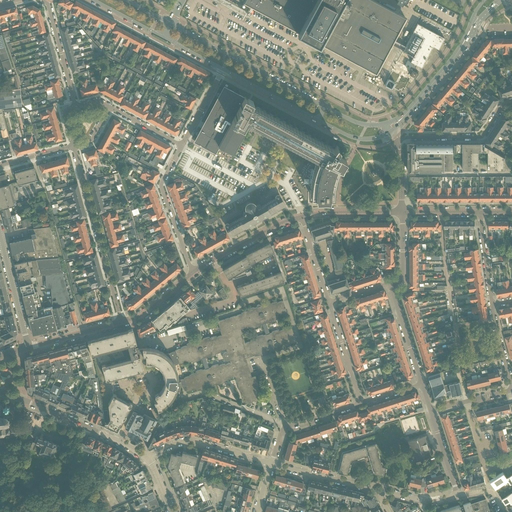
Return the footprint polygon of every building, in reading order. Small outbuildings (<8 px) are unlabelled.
[(58,3),(57,6),(58,8),(59,9),(61,6),(62,7),(62,6),(63,6),(61,11),(66,0),(59,0),(58,3)] [(68,0),(66,0),(61,11),(63,13),(65,9),(64,9),(65,7),(70,9),(71,7),(73,3),(70,1),(68,0)] [(245,0),(244,2),(244,3),(251,6),(256,9),(300,32),(299,34),(304,37),(314,42),(319,45),(320,43),(343,0),(245,0)] [(373,0),(361,0),(334,51),(370,71),(401,15),(373,0)] [(74,9),(72,14),(75,15),(81,4),(76,1),(73,5),(72,7),(74,9)] [(75,15),(77,17),(80,12),(82,13),(86,6),(81,4),(75,15)] [(33,6),(27,7),(28,12),(29,14),(32,13),(33,14),(36,7),(33,6)] [(84,14),(82,19),(85,21),(91,9),(86,6),(82,13),(84,14)] [(32,13),(29,14),(30,18),(34,17),(41,15),(40,11),(40,9),(38,8),(36,7),(33,14),(32,13)] [(11,8),(5,10),(7,17),(10,16),(11,21),(14,20),(11,8)] [(85,21),(87,22),(90,17),(92,18),(96,12),(91,9),(85,21)] [(94,19),(92,25),(95,26),(101,14),(96,12),(92,18),(94,19)] [(95,26),(97,27),(100,22),(102,24),(106,17),(101,14),(95,26)] [(35,20),(29,21),(30,24),(43,21),(41,15),(34,17),(35,20)] [(104,25),(102,30),(105,32),(111,20),(106,17),(102,24),(104,25)] [(111,20),(105,32),(107,33),(110,28),(112,29),(113,27),(116,22),(111,20)] [(417,26),(410,40),(433,52),(441,39),(438,37),(439,35),(421,25),(420,28),(417,26)] [(38,31),(32,32),(33,35),(38,34),(41,33),(46,32),(44,26),(37,28),(38,31)] [(114,34),(112,39),(114,40),(115,40),(121,28),(115,26),(113,30),(112,32),(114,34)] [(115,40),(114,40),(117,42),(120,37),(122,38),(126,31),(121,28),(115,40)] [(62,35),(64,40),(71,38),(70,35),(76,34),(75,31),(62,35)] [(122,38),(119,43),(122,44),(124,46),(125,45),(131,34),(126,31),(122,38)] [(37,38),(38,41),(50,38),(49,32),(42,34),(42,37),(37,38)] [(125,45),(124,46),(127,47),(130,42),(132,43),(136,36),(131,34),(125,45)] [(1,35),(0,35),(0,58),(4,71),(12,68),(1,35)] [(134,44),(132,49),(135,51),(141,39),(136,36),(132,43),(134,44)] [(135,51),(137,52),(140,47),(142,48),(143,46),(146,42),(141,39),(135,51)] [(441,39),(433,52),(439,56),(447,42),(441,39)] [(484,42),(481,46),(488,51),(491,47),(491,45),(491,40),(487,40),(484,42)] [(78,42),(65,46),(67,51),(74,49),(78,48),(78,45),(79,45),(78,42)] [(145,50),(143,55),(146,57),(152,45),(147,42),(144,47),(143,49),(145,50)] [(40,49),(41,52),(53,49),(52,43),(45,45),(45,48),(40,49)] [(146,57),(148,58),(151,53),(154,55),(154,54),(157,48),(152,45),(146,57)] [(477,51),(483,56),(488,60),(490,58),(487,55),(487,56),(485,54),(488,51),(481,46),(477,51)] [(155,56),(153,61),(156,62),(162,51),(157,48),(154,54),(154,55),(155,56)] [(156,62),(158,64),(161,59),(164,60),(167,53),(162,51),(156,62)] [(474,55),(472,57),(483,66),(485,63),(482,61),(481,62),(480,60),(483,56),(477,51),(474,54),(474,55)] [(81,53),(68,57),(69,62),(77,60),(76,58),(82,56),(81,53)] [(165,61),(163,66),(166,68),(172,56),(167,53),(164,60),(165,61)] [(428,53),(424,58),(432,64),(436,60),(428,53)] [(43,60),(44,63),(56,60),(55,54),(48,56),(48,59),(43,60)] [(166,68),(168,69),(171,64),(173,65),(175,63),(177,58),(172,56),(166,68)] [(178,64),(175,69),(179,71),(185,59),(179,56),(177,61),(176,63),(178,64)] [(470,59),(467,62),(474,67),(477,64),(478,65),(477,67),(480,69),(482,67),(483,67),(480,64),(478,63),(476,61),(472,57),(470,59)] [(424,58),(420,62),(428,69),(432,64),(424,58)] [(185,59),(179,71),(181,72),(184,67),(186,69),(190,62),(185,59)] [(188,70),(186,75),(189,76),(195,65),(190,62),(186,69),(188,70)] [(420,62),(416,66),(424,73),(428,69),(420,62)] [(467,62),(464,66),(464,67),(475,77),(477,75),(472,70),(474,67),(467,62)] [(84,64),(71,68),(72,73),(80,71),(79,68),(85,67),(84,64)] [(46,71),(47,74),(59,71),(58,65),(51,67),(51,70),(46,71)] [(195,65),(189,76),(191,78),(194,72),(196,74),(200,67),(195,65)] [(327,65),(315,87),(360,110),(371,89),(327,65)] [(416,66),(412,71),(421,78),(424,73),(416,66)] [(198,75),(196,80),(197,81),(199,82),(205,70),(200,67),(196,74),(198,75)] [(464,67),(460,71),(466,77),(467,75),(473,80),(475,77),(464,67)] [(395,68),(383,90),(401,99),(407,89),(412,78),(408,76),(395,68)] [(205,70),(199,82),(201,83),(204,78),(206,79),(210,73),(205,70)] [(409,75),(408,76),(412,78),(417,82),(421,78),(412,71),(409,75)] [(457,75),(456,76),(468,86),(470,83),(464,79),(466,77),(460,71),(457,75)] [(11,76),(11,78),(13,78),(16,90),(20,89),(16,75),(11,76)] [(139,80),(138,83),(143,85),(144,83),(145,83),(147,79),(142,77),(141,76),(140,78),(139,80)] [(455,77),(452,80),(458,86),(460,84),(465,88),(468,86),(456,76),(455,77)] [(50,83),(44,85),(45,88),(60,84),(58,78),(53,80),(50,81),(50,83)] [(412,78),(407,89),(410,91),(417,82),(412,78)] [(85,79),(83,80),(87,95),(93,93),(90,85),(89,79),(87,80),(86,79),(85,79)] [(102,87),(99,91),(105,94),(112,81),(112,80),(109,79),(106,85),(103,84),(102,87)] [(112,81),(105,94),(110,97),(114,89),(111,88),(115,82),(112,80),(112,81)] [(449,83),(448,85),(460,95),(462,92),(457,87),(458,86),(452,80),(450,83),(449,83)] [(505,81),(502,82),(507,96),(511,94),(511,93),(510,86),(507,87),(505,81)] [(501,89),(498,90),(499,91),(500,93),(501,98),(505,97),(507,96),(502,82),(499,83),(501,89)] [(114,89),(110,97),(115,99),(122,86),(119,84),(116,90),(114,89)] [(447,86),(444,90),(451,95),(453,93),(458,97),(460,95),(448,85),(447,86)] [(122,86),(115,99),(120,102),(122,98),(124,95),(121,93),(125,87),(122,86)] [(244,97),(239,95),(224,87),(195,141),(215,152),(218,145),(233,153),(233,152),(231,151),(241,132),(243,133),(245,130),(249,132),(248,133),(283,152),(282,154),(285,156),(289,158),(290,156),(306,164),(307,163),(314,167),(314,169),(311,169),(308,185),(311,185),(310,195),(311,195),(311,196),(315,196),(315,199),(316,199),(328,199),(329,199),(329,195),(332,195),(333,195),(333,193),(333,191),(333,188),(334,183),(335,177),(337,172),(339,167),(341,168),(342,166),(343,164),(344,162),(346,159),(337,153),(339,150),(339,149),(339,148),(339,147),(337,146),(337,145),(336,145),(334,148),(332,147),(252,104),(253,102),(244,97)] [(53,94),(47,95),(48,99),(59,96),(61,96),(63,95),(62,95),(61,89),(53,91),(53,92),(53,94)] [(19,90),(0,92),(0,100),(20,98),(19,90)] [(444,90),(440,94),(452,104),(455,101),(450,96),(451,95),(444,90)] [(122,101),(119,105),(124,108),(128,101),(126,99),(129,93),(127,92),(122,101)] [(485,93),(483,96),(496,105),(497,103),(499,100),(495,97),(492,95),(491,97),(485,93)] [(440,94),(436,98),(443,104),(445,101),(451,106),(452,104),(440,94)] [(182,95),(181,98),(193,104),(196,99),(191,97),(189,95),(187,98),(182,95)] [(128,101),(124,108),(129,111),(137,97),(134,96),(133,97),(131,96),(128,101)] [(483,96),(481,99),(487,102),(485,105),(486,105),(493,109),(496,105),(483,96)] [(137,97),(129,111),(134,113),(138,106),(136,105),(140,99),(137,97)] [(0,100),(0,109),(1,109),(21,106),(20,98),(0,100)] [(181,98),(179,101),(184,103),(183,106),(186,107),(190,109),(193,104),(181,98)] [(434,102),(433,104),(443,113),(446,110),(443,107),(442,109),(440,107),(441,106),(443,104),(436,98),(434,101),(434,102)] [(29,99),(23,100),(24,105),(25,107),(30,110),(38,108),(37,105),(31,106),(30,104),(29,99)] [(138,106),(134,113),(139,116),(147,103),(144,101),(141,107),(138,106)] [(479,102),(477,106),(490,114),(493,109),(486,105),(485,105),(484,106),(479,102)] [(147,103),(139,116),(145,119),(147,114),(149,111),(146,110),(150,104),(147,103)] [(429,106),(426,110),(427,110),(433,116),(436,112),(438,113),(437,114),(440,117),(441,116),(442,114),(439,111),(438,110),(435,108),(431,105),(430,107),(429,106)] [(477,106),(475,108),(481,112),(480,114),(479,114),(487,119),(490,114),(477,106)] [(46,111),(39,113),(40,116),(55,112),(54,107),(45,109),(46,111)] [(148,115),(146,119),(151,122),(158,109),(155,107),(152,113),(150,112),(148,115)] [(23,108),(19,109),(24,125),(26,124),(24,117),(29,116),(28,112),(26,110),(23,108)] [(158,109),(151,122),(156,125),(160,117),(158,116),(161,110),(158,109)] [(427,110),(422,116),(433,125),(434,123),(435,123),(432,120),(431,121),(430,120),(433,116),(427,110)] [(474,110),(472,113),(478,116),(476,119),(479,121),(484,124),(486,120),(487,119),(479,114),(474,110)] [(160,117),(156,125),(161,128),(168,114),(165,112),(163,111),(160,117)] [(168,114),(161,128),(166,130),(170,123),(168,122),(171,116),(168,114)] [(504,115),(501,120),(511,127),(511,123),(510,122),(511,119),(504,115)] [(418,121),(424,126),(428,122),(429,124),(428,125),(431,127),(433,125),(422,116),(418,121)] [(42,124),(43,127),(58,123),(57,118),(48,120),(49,122),(42,124)] [(170,123),(166,130),(171,133),(178,119),(176,118),(175,118),(172,124),(170,123)] [(113,119),(110,124),(111,124),(124,131),(125,128),(119,125),(121,123),(113,119)] [(178,119),(171,133),(176,136),(180,128),(181,129),(184,123),(181,121),(180,121),(178,119)] [(417,120),(414,124),(417,127),(418,128),(418,131),(423,131),(423,127),(424,126),(418,121),(417,120)] [(511,127),(501,120),(498,125),(505,129),(506,127),(511,131),(511,129),(511,127)] [(110,124),(108,129),(115,133),(116,131),(122,134),(123,133),(124,131),(111,124),(110,124)] [(498,125),(495,129),(507,138),(509,135),(503,131),(505,129),(498,125)] [(45,135),(46,138),(61,134),(60,129),(51,131),(52,133),(45,135)] [(108,129),(105,134),(118,141),(120,138),(114,135),(115,133),(108,129)] [(495,129),(491,134),(498,139),(500,137),(505,140),(507,138),(495,129)] [(138,139),(135,145),(138,146),(145,133),(140,130),(138,134),(136,137),(138,139)] [(145,133),(138,146),(141,148),(144,142),(146,143),(150,136),(145,133)] [(105,134),(102,139),(103,139),(110,143),(111,141),(117,144),(118,141),(105,134)] [(488,138),(488,139),(501,147),(503,144),(497,140),(498,139),(491,134),(489,138),(488,138)] [(31,136),(29,137),(32,151),(38,150),(36,142),(34,142),(32,136),(31,136)] [(148,144),(145,150),(148,152),(155,138),(150,136),(146,143),(148,144)] [(0,145),(3,145),(8,143),(8,141),(9,140),(8,137),(3,138),(3,142),(0,142),(0,145)] [(155,138),(148,152),(151,153),(154,147),(156,148),(160,141),(155,138)] [(21,139),(18,139),(21,154),(27,153),(25,144),(23,145),(21,139)] [(102,139),(100,144),(113,151),(115,148),(109,145),(110,143),(103,139),(102,139)] [(501,147),(488,139),(485,143),(492,148),(493,146),(499,150),(501,147)] [(158,149),(155,155),(158,157),(165,144),(160,141),(156,148),(158,149)] [(417,146),(417,144),(415,144),(415,143),(409,144),(409,151),(408,151),(408,157),(409,157),(409,173),(415,173),(415,170),(415,146),(417,146)] [(417,144),(417,146),(415,146),(415,170),(419,170),(419,173),(442,172),(442,170),(453,170),(453,143),(417,144)] [(463,143),(463,170),(471,170),(471,166),(478,166),(478,152),(481,152),(481,143),(463,143)] [(100,144),(97,149),(99,150),(98,152),(102,156),(104,153),(106,151),(112,154),(113,151),(100,144)] [(165,144),(158,157),(161,159),(161,158),(164,152),(166,154),(170,146),(165,144)] [(484,146),(484,152),(488,152),(488,166),(495,166),(495,170),(504,170),(504,161),(505,158),(485,146),(484,146)] [(0,152),(0,151),(0,159),(12,157),(10,149),(0,152)] [(96,149),(90,151),(94,166),(96,165),(97,165),(96,161),(95,158),(102,156),(98,152),(97,152),(96,149)] [(90,151),(85,152),(87,160),(89,160),(91,166),(94,166),(90,151)] [(155,163),(152,167),(158,170),(159,167),(157,166),(158,164),(159,163),(161,159),(158,157),(155,163)] [(62,159),(56,160),(58,168),(61,168),(63,174),(66,173),(62,159)] [(51,162),(45,163),(47,171),(50,171),(52,177),(55,176),(51,162)] [(47,171),(45,163),(40,165),(37,166),(40,173),(42,173),(44,179),(47,178),(45,172),(47,171)] [(131,168),(126,178),(135,183),(137,180),(132,178),(133,177),(132,177),(134,171),(136,172),(136,171),(140,173),(141,172),(142,170),(132,165),(131,168)] [(34,166),(14,172),(18,185),(37,179),(34,166)] [(145,168),(143,171),(157,178),(159,173),(155,171),(149,168),(148,170),(145,168)] [(143,171),(142,174),(148,177),(146,179),(150,181),(154,183),(157,178),(143,171)] [(105,182),(91,186),(92,192),(100,190),(100,187),(106,186),(105,182)] [(167,185),(166,185),(168,191),(183,185),(182,182),(175,185),(174,182),(167,185)] [(0,207),(0,209),(15,205),(10,187),(9,187),(9,185),(9,184),(7,184),(0,186),(0,207)] [(70,189),(64,190),(64,193),(79,189),(78,184),(73,185),(69,186),(70,189)] [(146,190),(140,192),(141,195),(155,190),(153,184),(149,186),(145,187),(146,190)] [(183,185),(168,191),(170,196),(178,193),(178,191),(184,189),(183,186),(183,185)] [(155,190),(141,195),(142,198),(149,196),(149,198),(157,195),(155,190)] [(108,193),(94,197),(95,203),(103,201),(103,198),(109,196),(108,193)] [(178,193),(170,196),(172,201),(186,196),(187,196),(186,193),(179,195),(178,193)] [(225,224),(225,225),(228,231),(230,235),(251,223),(264,216),(285,204),(282,200),(279,195),(279,194),(278,194),(277,194),(276,194),(276,195),(276,196),(276,197),(276,198),(261,207),(259,204),(256,206),(255,206),(255,205),(255,204),(254,204),(254,203),(253,203),(252,203),(252,202),(251,202),(250,202),(249,202),(248,202),(248,203),(247,203),(247,204),(246,204),(246,205),(245,205),(245,206),(245,207),(245,208),(245,209),(246,211),(243,213),(244,216),(243,217),(240,218),(229,224),(229,223),(228,223),(228,222),(227,222),(226,222),(226,223),(225,223),(225,224)] [(73,199),(66,201),(67,204),(82,200),(81,195),(72,197),(73,199)] [(150,200),(144,203),(145,206),(159,200),(157,195),(149,198),(150,200)] [(186,196),(172,201),(174,207),(182,204),(182,202),(188,199),(187,196),(186,196)] [(159,200),(145,206),(146,209),(152,207),(153,209),(161,206),(159,200)] [(30,205),(32,210),(46,206),(44,201),(30,205)] [(111,204),(97,208),(98,214),(103,213),(106,212),(106,209),(112,207),(111,204)] [(182,204),(174,207),(176,212),(190,207),(191,207),(190,204),(183,206),(182,204)] [(76,210),(69,212),(70,215),(85,211),(84,206),(75,208),(76,210)] [(148,213),(142,215),(143,218),(149,216),(163,211),(161,206),(153,209),(154,211),(148,213)] [(190,207),(176,212),(178,217),(186,215),(186,214),(185,212),(192,210),(191,207),(190,207)] [(1,210),(3,218),(16,214),(15,214),(16,214),(16,211),(10,212),(9,208),(8,208),(1,210)] [(163,211),(149,216),(149,218),(150,219),(153,218),(156,217),(157,218),(157,219),(160,218),(165,216),(163,211)] [(16,214),(3,218),(3,219),(5,225),(13,223),(13,222),(15,222),(17,221),(17,219),(16,214)] [(186,215),(178,217),(179,218),(180,223),(192,218),(194,218),(195,217),(193,215),(187,217),(186,214),(186,215)] [(108,218),(103,220),(104,225),(113,223),(112,221),(119,219),(118,218),(118,216),(108,218)] [(192,218),(180,223),(182,228),(187,226),(190,225),(189,223),(196,221),(195,218),(195,217),(194,218),(192,218)] [(20,220),(23,228),(31,225),(29,218),(20,220)] [(150,226),(147,227),(148,230),(149,230),(168,223),(166,218),(164,218),(161,219),(158,221),(158,223),(152,225),(152,226),(151,227),(150,226)] [(76,223),(70,225),(71,228),(85,224),(84,219),(79,220),(76,221),(76,223)] [(13,223),(5,225),(7,232),(17,229),(15,222),(13,223)] [(336,225),(333,225),(334,234),(334,235),(334,236),(336,236),(336,234),(336,231),(341,231),(341,223),(340,223),(340,222),(336,222),(336,225)] [(387,223),(386,223),(386,231),(391,231),(391,233),(394,233),(394,225),(391,225),(391,222),(387,222),(387,223)] [(168,223),(149,230),(150,233),(154,232),(161,229),(161,231),(169,228),(168,223)] [(330,224),(311,230),(314,240),(317,240),(331,236),(332,240),(327,241),(335,269),(334,270),(337,279),(328,281),(327,281),(331,294),(349,288),(347,282),(346,280),(346,279),(345,276),(334,236),(334,235),(334,234),(333,225),(333,224),(330,224)] [(224,232),(220,234),(224,242),(228,241),(227,240),(229,239),(223,226),(219,228),(221,231),(223,230),(224,232)] [(121,227),(106,231),(107,236),(116,234),(115,232),(122,230),(121,227)] [(17,242),(9,243),(10,245),(12,253),(23,251),(23,252),(56,249),(50,228),(33,230),(28,230),(28,231),(29,231),(30,230),(32,238),(17,242)] [(162,234),(156,236),(157,239),(171,234),(169,228),(161,231),(162,234)] [(79,234),(73,236),(74,239),(88,235),(87,230),(79,232),(79,234)] [(214,230),(211,231),(219,245),(223,242),(223,243),(224,242),(220,234),(217,236),(214,230)] [(294,233),(299,247),(301,246),(299,240),(303,238),(301,233),(300,233),(299,230),(294,232),(294,233)] [(211,239),(209,240),(213,248),(219,245),(211,231),(208,233),(211,239)] [(294,233),(289,234),(292,242),(294,241),(296,247),(299,247),(294,233)] [(171,234),(157,239),(158,242),(164,240),(165,242),(169,241),(173,239),(171,234)] [(204,236),(201,237),(208,251),(213,248),(209,240),(207,241),(204,236)] [(284,236),(280,237),(282,245),(284,245),(286,251),(289,250),(284,236)] [(201,245),(198,246),(203,254),(204,254),(204,253),(208,251),(201,237),(198,239),(201,245)] [(275,241),(273,242),(274,244),(274,245),(275,248),(276,250),(278,249),(278,247),(282,245),(280,237),(279,237),(274,238),(275,241)] [(124,238),(109,242),(110,247),(115,246),(119,245),(118,243),(125,241),(124,238)] [(82,245),(76,247),(77,250),(91,246),(90,241),(82,243),(82,245)] [(194,241),(191,243),(192,247),(193,247),(194,250),(193,250),(197,257),(199,255),(200,256),(203,254),(198,246),(196,247),(194,241)] [(251,265),(251,264),(274,253),(272,249),(271,246),(269,242),(245,255),(245,256),(240,259),(222,269),(228,279),(234,276),(235,277),(240,274),(241,276),(246,274),(247,275),(251,273),(250,270),(249,270),(248,267),(251,265)] [(274,245),(271,246),(272,249),(274,253),(280,272),(281,272),(282,275),(284,282),(286,282),(284,276),(276,250),(275,248),(274,245)] [(15,265),(35,260),(58,258),(56,249),(23,252),(23,251),(12,253),(13,261),(15,265)] [(124,251),(109,255),(111,260),(119,258),(118,256),(125,254),(124,251)] [(88,257),(82,259),(83,262),(98,258),(96,252),(91,254),(88,255),(88,257)] [(300,259),(301,263),(309,261),(309,260),(310,260),(308,256),(305,257),(304,254),(297,257),(297,260),(300,259)] [(17,267),(15,268),(19,285),(32,282),(32,281),(31,277),(39,275),(45,275),(62,274),(58,258),(35,260),(15,265),(17,266),(17,267)] [(172,258),(169,260),(171,263),(173,262),(174,264),(171,266),(177,273),(179,271),(179,270),(181,269),(176,263),(174,261),(172,258)] [(298,267),(299,269),(311,265),(309,261),(301,263),(302,266),(298,267)] [(127,262),(112,266),(114,271),(122,269),(121,267),(128,265),(127,262)] [(91,268),(85,270),(86,273),(101,269),(99,263),(91,266),(91,268)] [(164,263),(162,265),(172,276),(175,273),(176,274),(177,273),(171,266),(168,269),(164,263)] [(163,273),(162,273),(167,280),(172,276),(162,265),(159,268),(163,273)] [(374,268),(371,269),(376,282),(376,281),(376,282),(381,281),(380,278),(381,278),(379,272),(375,273),(374,268)] [(301,277),(302,279),(314,275),(312,270),(304,273),(305,275),(301,277)] [(155,271),(153,272),(163,284),(164,283),(163,283),(167,280),(162,273),(159,276),(155,271)] [(364,271),(362,272),(366,285),(371,283),(368,275),(365,276),(364,271)] [(154,280),(153,281),(158,287),(161,285),(163,284),(153,272),(150,275),(154,280)] [(280,272),(273,274),(237,287),(240,297),(284,282),(282,275),(281,272),(280,272)] [(130,273),(115,277),(117,282),(121,281),(125,280),(124,278),(131,276),(130,273)] [(50,287),(52,306),(58,329),(67,326),(66,325),(72,323),(73,325),(78,324),(72,300),(70,300),(62,274),(45,275),(46,288),(50,287)] [(94,279),(88,281),(89,284),(104,280),(102,274),(94,277),(94,279)] [(351,281),(347,282),(349,288),(351,287),(352,290),(356,289),(356,288),(352,275),(350,276),(351,281)] [(354,275),(352,275),(356,288),(361,286),(359,278),(355,280),(354,275)] [(146,278),(144,279),(154,291),(158,287),(153,281),(151,283),(146,278)] [(146,287),(144,288),(149,295),(154,291),(144,279),(141,282),(146,287)] [(308,285),(304,287),(305,289),(317,285),(317,284),(315,280),(307,282),(308,285)] [(32,282),(19,285),(21,290),(22,292),(23,295),(35,292),(34,289),(33,287),(32,281),(32,282)] [(138,285),(135,287),(145,299),(146,298),(149,295),(144,288),(142,290),(138,285)] [(204,299),(209,295),(211,298),(214,295),(215,294),(215,293),(212,290),(211,291),(206,285),(205,285),(203,287),(203,288),(202,288),(201,288),(201,289),(201,290),(200,290),(202,293),(200,294),(204,299)] [(137,294),(133,297),(139,304),(143,300),(145,299),(135,287),(133,289),(137,294)] [(190,288),(185,292),(194,303),(199,299),(202,297),(198,292),(195,294),(190,288)] [(227,295),(226,294),(223,288),(218,292),(224,300),(228,298),(227,295)] [(312,296),(310,297),(310,300),(313,299),(318,297),(317,295),(321,294),(319,290),(318,290),(311,292),(312,296)] [(379,292),(383,305),(385,304),(384,299),(387,298),(386,293),(385,293),(384,290),(379,292)] [(22,295),(24,301),(38,297),(37,291),(35,292),(23,295),(22,295)] [(192,305),(190,307),(192,309),(198,307),(194,303),(185,292),(181,296),(187,303),(189,301),(192,305)] [(379,292),(374,294),(377,302),(380,301),(381,306),(383,305),(379,292)] [(406,298),(403,299),(405,303),(406,303),(413,300),(412,297),(415,296),(414,292),(413,292),(405,294),(406,298)] [(0,301),(1,302),(9,300),(7,293),(0,295),(0,301)] [(127,295),(123,296),(124,299),(125,299),(125,303),(127,309),(129,309),(133,309),(130,300),(128,300),(127,295)] [(369,296),(364,297),(367,305),(370,304),(371,309),(373,308),(369,296)] [(24,301),(25,307),(40,303),(38,297),(24,301)] [(131,297),(130,298),(130,300),(133,309),(134,308),(134,307),(139,304),(133,297),(133,298),(133,297),(131,297)] [(160,330),(162,328),(164,326),(165,328),(168,326),(169,327),(171,325),(170,324),(180,315),(181,316),(184,314),(183,313),(187,310),(189,308),(180,297),(152,321),(160,330)] [(363,311),(359,298),(355,299),(356,303),(354,303),(355,308),(360,307),(361,312),(363,311)] [(0,308),(2,308),(10,306),(9,300),(1,302),(0,301),(0,308)] [(309,307),(310,309),(321,305),(319,301),(316,302),(316,300),(310,302),(311,306),(309,307)] [(103,304),(100,305),(101,308),(104,316),(107,315),(110,314),(108,309),(108,307),(107,304),(106,301),(102,302),(103,304)] [(158,350),(154,349),(150,348),(146,348),(145,348),(143,348),(142,348),(140,348),(136,349),(137,352),(141,351),(143,351),(143,352),(143,354),(143,355),(144,355),(146,355),(146,362),(150,363),(151,363),(151,362),(155,363),(156,364),(159,366),(160,367),(162,370),(163,371),(164,374),(165,375),(165,379),(165,380),(166,380),(166,385),(165,385),(164,385),(164,386),(163,389),(162,390),(160,393),(159,393),(159,392),(159,393),(155,395),(155,396),(157,400),(156,401),(155,401),(155,402),(156,404),(158,410),(161,409),(162,408),(166,406),(168,403),(171,400),(174,396),(175,395),(176,393),(177,389),(178,389),(178,390),(179,390),(179,388),(180,386),(183,386),(186,385),(187,390),(188,391),(189,391),(193,390),(194,390),(194,391),(196,390),(198,390),(201,389),(201,390),(202,390),(207,388),(208,388),(208,387),(210,386),(214,385),(216,384),(217,385),(218,385),(223,383),(224,383),(223,381),(228,380),(230,379),(229,378),(230,378),(234,377),(235,376),(235,379),(236,379),(236,380),(237,385),(238,385),(238,386),(239,392),(240,392),(240,393),(241,392),(242,393),(241,393),(243,397),(244,399),(245,398),(245,399),(246,403),(246,404),(252,402),(252,401),(254,400),(254,402),(256,401),(260,400),(260,399),(260,398),(259,395),(258,394),(259,394),(259,392),(258,387),(259,387),(258,385),(256,377),(255,376),(251,377),(250,373),(249,371),(250,371),(249,369),(248,366),(247,364),(246,362),(247,362),(246,359),(245,359),(245,358),(246,358),(249,357),(250,356),(250,357),(254,356),(253,355),(254,355),(255,356),(256,356),(261,354),(262,355),(263,355),(266,354),(268,354),(268,353),(269,353),(269,352),(271,352),(271,351),(275,350),(275,351),(277,350),(278,350),(284,349),(284,348),(284,347),(285,347),(289,345),(290,345),(290,344),(291,343),(291,344),(295,342),(296,342),(294,336),(293,336),(292,334),(293,334),(292,328),(290,328),(287,329),(287,330),(286,330),(285,329),(284,329),(280,330),(280,331),(279,331),(279,329),(278,330),(278,329),(272,331),(271,332),(272,332),(269,333),(266,323),(268,322),(269,323),(270,323),(275,321),(276,321),(275,319),(280,318),(282,317),(281,316),(282,316),(286,315),(287,314),(285,308),(284,309),(283,307),(285,307),(283,301),(282,301),(281,301),(278,302),(277,303),(277,301),(275,302),(271,303),(270,304),(270,302),(269,302),(263,304),(263,305),(260,306),(257,307),(256,307),(254,308),(254,307),(253,307),(248,309),(247,309),(247,311),(246,311),(242,312),(241,313),(241,314),(240,314),(237,315),(235,316),(230,317),(230,318),(228,318),(225,319),(224,320),(223,319),(218,321),(217,322),(219,326),(219,327),(221,335),(221,336),(221,335),(217,336),(217,337),(216,337),(216,336),(214,337),(214,336),(211,337),(211,338),(210,338),(209,337),(208,337),(203,338),(203,339),(202,339),(202,340),(200,340),(200,341),(196,342),(196,341),(194,342),(193,342),(192,342),(187,343),(187,344),(186,344),(187,345),(186,346),(185,345),(182,347),(180,347),(181,348),(180,349),(180,348),(176,350),(175,350),(175,351),(165,354),(162,352),(158,350)] [(96,302),(93,303),(97,317),(103,316),(103,317),(104,316),(101,308),(98,308),(96,302)] [(25,307),(27,313),(41,309),(40,303),(25,307)] [(92,310),(89,311),(91,320),(92,320),(92,319),(97,317),(93,303),(90,303),(92,310)] [(407,308),(409,313),(420,309),(419,306),(419,304),(407,308)] [(321,305),(310,309),(310,311),(313,310),(314,314),(320,312),(319,311),(322,310),(321,305)] [(10,306),(2,308),(4,315),(12,313),(10,306)] [(41,309),(27,313),(28,316),(32,335),(52,330),(58,329),(52,306),(48,307),(45,308),(41,309)] [(91,320),(89,311),(85,312),(84,310),(86,310),(85,306),(81,307),(85,321),(87,320),(87,321),(91,320)] [(339,316),(352,312),(351,309),(346,311),(344,306),(339,308),(340,310),(337,311),(338,316),(339,316)] [(409,313),(410,318),(422,314),(421,312),(420,309),(409,313)] [(506,318),(504,309),(499,310),(500,318),(502,318),(504,324),(507,324),(507,323),(506,318)] [(339,316),(340,321),(348,318),(347,315),(352,313),(352,312),(339,316)] [(316,320),(314,321),(315,323),(315,324),(328,320),(328,319),(327,314),(324,315),(323,313),(318,315),(315,316),(316,320)] [(0,330),(0,329),(0,323),(14,320),(12,314),(8,315),(4,316),(4,317),(1,317),(1,319),(0,319),(0,330)] [(410,318),(412,322),(419,320),(419,317),(423,316),(422,314),(410,318)] [(386,321),(387,326),(395,323),(394,318),(391,319),(390,317),(380,320),(380,323),(386,321)] [(412,322),(413,327),(425,324),(424,322),(423,319),(419,320),(412,322)] [(14,320),(0,323),(1,327),(4,326),(6,326),(6,329),(15,327),(14,320)] [(156,332),(154,327),(152,323),(151,322),(145,324),(150,334),(156,332)] [(342,326),(344,331),(351,328),(350,325),(355,323),(355,322),(342,326)] [(384,329),(384,332),(396,328),(395,323),(387,326),(388,328),(384,329)] [(145,324),(141,327),(143,330),(143,331),(142,332),(143,336),(150,334),(145,324)] [(318,331),(318,333),(331,329),(329,324),(322,327),(322,329),(318,331)] [(425,324),(413,327),(415,332),(423,330),(422,327),(426,326),(425,324)] [(181,326),(166,330),(168,336),(182,332),(182,331),(186,330),(185,326),(181,327),(181,326)] [(6,329),(4,329),(6,334),(0,336),(0,337),(3,344),(15,338),(17,333),(15,327),(6,329)] [(91,340),(87,341),(88,343),(92,357),(93,356),(95,356),(94,353),(129,344),(130,346),(131,345),(133,353),(134,353),(135,357),(133,358),(133,360),(106,367),(105,364),(102,365),(105,379),(105,380),(106,380),(106,379),(106,378),(109,378),(109,380),(110,380),(110,379),(111,379),(113,379),(114,378),(116,378),(125,376),(127,375),(128,375),(131,374),(139,372),(140,373),(144,371),(143,370),(143,369),(142,365),(142,364),(141,361),(141,360),(140,357),(140,356),(139,356),(138,356),(137,352),(136,349),(135,344),(136,344),(136,343),(135,339),(134,335),(134,334),(133,331),(133,330),(132,330),(132,328),(128,329),(128,330),(127,330),(127,331),(120,333),(117,333),(116,334),(114,334),(105,337),(103,337),(102,338),(99,338),(94,339),(92,340),(91,340)] [(331,329),(318,333),(319,335),(320,335),(320,338),(325,336),(325,337),(333,334),(331,329)] [(345,335),(347,340),(354,338),(353,335),(358,333),(358,331),(345,335)] [(387,339),(388,341),(399,338),(398,333),(390,335),(391,338),(387,339)] [(417,337),(418,342),(426,340),(425,337),(429,336),(428,333),(417,337)] [(321,341),(321,343),(334,339),(333,334),(325,337),(326,339),(321,341)] [(354,338),(347,340),(348,345),(361,341),(360,339),(358,340),(358,337),(354,338)] [(348,345),(350,350),(357,348),(357,345),(362,343),(361,341),(348,345)] [(86,342),(78,344),(81,355),(82,358),(85,368),(85,369),(86,373),(87,377),(95,378),(91,361),(88,351),(86,343),(86,342)] [(390,349),(391,351),(402,347),(401,342),(393,345),(394,348),(390,349)] [(420,347),(421,352),(429,349),(428,347),(432,345),(431,343),(420,347)] [(72,346),(74,355),(75,357),(76,361),(77,364),(77,365),(80,365),(78,359),(82,358),(81,355),(78,344),(72,346)] [(324,351),(324,353),(337,349),(336,344),(328,346),(329,349),(324,351)] [(69,346),(66,347),(68,357),(69,358),(69,359),(70,362),(71,366),(77,364),(76,361),(75,357),(74,355),(72,346),(69,346)] [(55,350),(61,373),(65,374),(74,375),(71,366),(70,362),(69,359),(69,358),(68,357),(66,347),(61,349),(55,350)] [(54,372),(58,373),(61,373),(55,350),(48,352),(51,367),(52,372),(54,372)] [(351,355),(353,360),(361,357),(360,355),(365,353),(364,351),(351,355)] [(48,352),(42,354),(46,368),(47,372),(51,371),(51,373),(52,372),(51,367),(48,352)] [(393,359),(394,361),(406,357),(404,352),(397,354),(396,354),(397,358),(393,359)] [(423,357),(424,362),(432,359),(431,357),(435,356),(435,353),(423,357)] [(47,372),(46,368),(42,354),(36,355),(39,364),(41,372),(47,372)] [(327,361),(328,363),(340,359),(339,354),(331,356),(332,359),(327,361)] [(36,355),(31,357),(33,367),(36,367),(36,369),(39,369),(40,373),(41,373),(41,372),(39,364),(36,355)] [(24,360),(25,368),(33,367),(31,357),(26,358),(25,359),(24,360)] [(355,365),(354,365),(355,370),(358,369),(359,371),(364,369),(368,368),(366,364),(368,363),(367,361),(354,365),(355,365)] [(396,369),(397,370),(409,366),(407,362),(399,364),(400,367),(396,369)] [(330,371),(331,372),(343,368),(342,363),(334,366),(335,369),(330,371)] [(426,367),(425,367),(427,371),(430,370),(431,373),(436,371),(434,366),(439,365),(439,363),(426,367)] [(343,368),(331,372),(331,373),(332,375),(334,374),(335,378),(343,376),(343,374),(346,373),(344,368),(344,369),(343,368)] [(499,371),(493,373),(495,381),(496,382),(499,381),(499,380),(501,379),(500,376),(501,376),(500,375),(503,374),(501,369),(499,369),(498,370),(499,371)] [(410,371),(402,374),(404,378),(402,379),(402,382),(410,379),(409,377),(412,376),(411,371),(410,372),(410,371)] [(440,372),(429,376),(435,396),(451,391),(452,396),(462,393),(460,381),(444,385),(440,372)] [(482,374),(483,377),(485,385),(490,384),(488,374),(488,372),(482,374)] [(33,373),(25,374),(26,386),(35,385),(39,385),(45,384),(50,373),(34,374),(33,374),(33,373)] [(50,390),(46,401),(57,406),(58,404),(63,393),(65,388),(71,375),(65,374),(61,373),(59,373),(57,379),(62,381),(59,387),(53,384),(51,389),(50,390)] [(381,376),(379,377),(383,390),(388,389),(385,381),(383,382),(381,376)] [(390,380),(385,381),(388,389),(388,390),(393,388),(392,385),(394,384),(392,376),(391,377),(389,377),(390,380)] [(90,379),(87,386),(93,388),(94,393),(96,393),(98,407),(100,408),(98,411),(97,410),(96,411),(96,413),(92,421),(103,425),(104,425),(103,420),(102,413),(98,378),(95,378),(95,379),(91,379),(90,379)] [(372,380),(370,381),(374,393),(379,392),(376,384),(373,385),(372,380)] [(374,393),(370,381),(368,382),(369,387),(365,388),(366,393),(368,393),(369,396),(374,394),(374,393)] [(38,390),(35,396),(40,399),(44,390),(45,387),(44,387),(45,384),(39,385),(39,388),(38,388),(38,390)] [(35,385),(26,386),(27,392),(27,393),(35,396),(38,390),(38,388),(39,388),(39,385),(35,385)] [(63,393),(58,404),(67,407),(66,409),(70,411),(70,409),(73,403),(72,403),(75,398),(67,394),(66,394),(69,387),(66,386),(65,388),(63,393)] [(44,390),(40,399),(46,401),(50,390),(51,389),(48,388),(45,387),(44,390)] [(343,391),(341,392),(345,403),(344,403),(345,404),(349,402),(348,399),(350,398),(349,393),(344,395),(343,391)] [(340,396),(336,397),(338,405),(339,405),(344,403),(345,403),(341,392),(339,392),(340,396)] [(415,392),(411,393),(411,394),(413,401),(414,404),(418,403),(418,402),(421,402),(418,394),(416,395),(415,392)] [(331,396),(329,397),(329,398),(330,400),(331,405),(334,404),(335,407),(339,406),(339,405),(338,405),(336,397),(335,395),(332,396),(331,396)] [(406,395),(401,397),(403,404),(406,403),(408,408),(409,407),(406,395)] [(81,401),(75,413),(81,416),(82,414),(83,411),(85,409),(85,408),(84,408),(81,407),(83,402),(85,398),(82,396),(81,401)] [(103,425),(104,426),(108,427),(108,428),(113,430),(117,431),(124,419),(125,418),(123,418),(125,415),(126,416),(126,415),(130,407),(131,407),(130,406),(130,407),(129,407),(128,405),(129,403),(128,403),(116,397),(117,397),(116,397),(116,396),(115,398),(113,398),(112,398),(112,397),(111,398),(112,398),(108,404),(110,418),(108,422),(104,423),(103,425)] [(401,397),(396,399),(400,410),(402,409),(405,409),(403,404),(401,397)] [(82,414),(81,416),(87,418),(92,406),(90,405),(92,401),(92,400),(90,399),(86,400),(85,403),(86,404),(86,405),(84,407),(85,408),(85,409),(83,411),(82,414)] [(396,399),(391,400),(393,407),(394,407),(395,412),(398,411),(400,410),(396,399)] [(77,402),(74,401),(73,404),(73,403),(70,411),(75,413),(81,401),(78,400),(77,402)] [(386,402),(381,403),(384,410),(384,411),(387,410),(388,414),(390,413),(386,402)] [(0,436),(0,437),(1,436),(3,436),(4,436),(4,435),(5,433),(6,437),(14,436),(13,439),(15,440),(18,435),(18,433),(16,432),(16,428),(14,428),(10,428),(9,429),(8,429),(8,427),(9,426),(9,427),(10,426),(9,426),(11,422),(12,422),(12,421),(11,417),(12,417),(12,416),(11,416),(8,413),(9,413),(8,412),(7,413),(7,412),(9,410),(10,410),(9,409),(9,407),(10,406),(9,405),(9,406),(6,405),(6,404),(3,403),(0,404),(0,436)] [(376,405),(371,406),(374,414),(377,413),(378,417),(380,416),(376,405)] [(92,406),(87,418),(88,419),(91,420),(92,421),(96,413),(93,412),(94,410),(95,407),(92,406)] [(482,411),(484,419),(484,422),(487,421),(488,422),(490,421),(489,417),(487,409),(482,411)] [(133,411),(125,427),(131,430),(134,432),(133,433),(137,435),(137,434),(144,437),(143,437),(147,439),(149,435),(154,425),(156,420),(144,414),(143,416),(133,411)] [(357,411),(352,413),(354,420),(355,420),(357,419),(358,423),(360,422),(358,414),(357,411)] [(352,413),(347,414),(351,425),(351,426),(353,425),(353,424),(356,423),(355,420),(354,420),(352,413)] [(363,413),(358,414),(360,422),(363,421),(364,424),(365,425),(366,424),(363,413)] [(347,414),(343,416),(345,423),(347,422),(349,426),(351,426),(351,425),(347,414)] [(339,420),(336,420),(338,425),(340,431),(342,430),(341,425),(345,423),(343,416),(342,416),(342,415),(338,416),(339,420)] [(198,426),(196,436),(202,436),(203,437),(205,428),(206,423),(206,420),(205,419),(203,419),(201,427),(198,426)] [(161,420),(160,423),(161,427),(161,426),(162,428),(167,439),(168,439),(169,439),(173,437),(169,429),(166,430),(165,425),(164,425),(163,426),(161,420)] [(172,428),(169,429),(173,437),(176,436),(178,436),(175,421),(171,423),(172,428)] [(179,421),(175,421),(178,436),(180,435),(184,435),(183,426),(180,426),(180,421),(179,421)] [(335,422),(329,423),(332,431),(337,429),(335,422)] [(160,423),(158,427),(159,430),(160,433),(158,434),(162,442),(167,439),(162,428),(161,426),(161,427),(160,423)] [(329,423),(324,425),(326,433),(332,431),(329,423)] [(242,436),(240,443),(247,445),(250,445),(251,441),(252,439),(246,437),(249,425),(245,424),(242,436)] [(220,438),(226,439),(229,429),(229,428),(223,426),(222,430),(220,438)] [(319,428),(311,430),(314,438),(322,436),(321,434),(321,435),(319,428)] [(494,430),(496,437),(504,435),(503,429),(502,429),(502,428),(494,430)] [(226,439),(232,441),(235,431),(229,429),(226,439)] [(158,434),(156,430),(147,447),(149,449),(162,442),(158,434)] [(219,441),(220,438),(222,430),(221,432),(216,431),(213,440),(219,441)] [(311,430),(304,433),(307,440),(314,438),(311,430)] [(235,431),(232,441),(240,443),(242,436),(238,435),(239,432),(236,431),(235,431)] [(293,437),(292,437),(297,442),(297,441),(299,440),(300,443),(307,440),(304,433),(297,435),(293,437)] [(496,437),(497,442),(505,440),(509,439),(508,434),(504,435),(496,437)] [(433,456),(430,447),(427,435),(407,441),(414,462),(433,456)] [(79,442),(77,448),(91,453),(92,451),(94,445),(95,445),(96,440),(88,437),(87,441),(86,441),(84,444),(79,442)] [(289,442),(287,447),(295,450),(297,444),(296,444),(297,442),(292,437),(291,442),(289,442)] [(30,441),(27,448),(31,449),(32,449),(39,452),(40,452),(38,456),(44,458),(45,455),(51,457),(54,452),(55,453),(56,452),(57,450),(59,449),(60,448),(59,446),(57,445),(52,443),(52,442),(50,441),(49,442),(44,440),(38,438),(37,442),(34,441),(34,442),(30,441)] [(94,445),(92,451),(95,452),(94,455),(97,456),(100,447),(102,443),(100,442),(96,440),(95,445),(94,445)] [(254,440),(253,442),(252,447),(253,447),(252,448),(255,449),(255,448),(258,449),(258,448),(262,449),(262,450),(263,450),(263,449),(268,450),(270,441),(265,440),(264,443),(261,442),(262,441),(261,440),(259,440),(258,440),(258,441),(254,440)] [(102,448),(100,452),(103,453),(102,455),(104,456),(105,457),(104,459),(104,460),(103,461),(103,463),(103,464),(104,465),(104,466),(105,467),(105,465),(108,458),(109,456),(110,451),(112,447),(106,444),(106,445),(103,444),(102,448)] [(366,447),(375,474),(383,476),(385,468),(382,467),(375,444),(366,447)] [(113,447),(109,456),(108,458),(112,460),(109,466),(112,468),(119,451),(113,447)] [(338,473),(347,475),(350,461),(350,460),(353,459),(353,460),(368,455),(365,447),(343,454),(338,473)] [(200,461),(198,468),(201,469),(203,462),(202,462),(203,459),(207,460),(209,451),(203,449),(200,461)] [(207,462),(206,465),(208,466),(211,467),(213,462),(215,453),(209,451),(207,460),(208,460),(207,462)] [(121,467),(122,465),(122,464),(126,455),(124,454),(120,452),(115,462),(119,464),(117,469),(120,470),(121,467)] [(197,456),(185,453),(182,452),(181,456),(176,454),(176,456),(171,454),(167,466),(168,466),(170,471),(170,472),(176,486),(184,482),(178,468),(177,468),(177,467),(179,467),(180,461),(195,465),(197,456)] [(213,462),(211,467),(214,468),(215,463),(219,464),(221,455),(215,453),(213,462)] [(471,462),(479,460),(478,454),(469,457),(471,462)] [(221,455),(219,464),(222,465),(220,470),(224,468),(225,466),(228,457),(221,455)] [(121,467),(119,473),(120,474),(124,469),(127,471),(128,471),(130,473),(132,472),(136,470),(137,468),(139,466),(137,465),(134,462),(133,462),(133,461),(132,461),(131,460),(127,456),(126,457),(122,465),(121,467)] [(225,466),(224,468),(226,467),(230,467),(229,468),(234,469),(235,465),(236,464),(236,463),(236,462),(237,461),(237,460),(228,457),(225,466)] [(309,467),(308,467),(311,468),(311,469),(316,470),(317,468),(319,458),(317,457),(314,457),(314,459),(311,458),(310,460),(310,462),(309,467)] [(234,469),(233,474),(240,476),(241,474),(243,466),(241,465),(241,464),(236,462),(236,463),(236,464),(235,465),(234,469)] [(323,463),(321,471),(327,473),(327,472),(331,473),(333,464),(328,463),(326,464),(323,463)] [(131,481),(134,479),(144,474),(142,469),(128,476),(129,476),(131,480),(131,481)] [(478,478),(476,479),(478,487),(485,484),(483,475),(482,472),(481,471),(477,472),(477,474),(478,478)] [(497,476),(496,476),(502,485),(508,481),(507,479),(503,472),(500,473),(496,475),(497,476)] [(428,477),(423,477),(423,481),(424,487),(427,487),(428,487),(433,486),(431,478),(429,473),(427,474),(428,477)] [(134,479),(136,483),(146,478),(144,474),(134,479)] [(471,474),(466,475),(468,481),(469,484),(470,489),(478,487),(476,479),(473,480),(471,474)] [(496,476),(489,480),(491,483),(495,490),(496,489),(502,485),(496,476)] [(135,489),(149,483),(146,478),(136,483),(133,485),(135,489)] [(416,478),(414,486),(420,488),(420,487),(424,487),(423,481),(421,481),(421,480),(416,478)] [(308,485),(306,493),(307,496),(309,496),(309,494),(310,490),(313,491),(316,482),(309,480),(309,482),(308,485)] [(295,489),(294,492),(304,495),(307,485),(303,484),(303,483),(303,482),(300,481),(299,481),(299,482),(297,482),(295,489)] [(317,492),(320,493),(322,484),(316,482),(313,491),(314,491),(313,495),(313,498),(315,498),(317,492)] [(149,483),(135,489),(135,490),(135,489),(137,493),(137,494),(151,487),(149,483)] [(176,494),(184,490),(187,489),(185,484),(174,488),(176,493),(176,494)] [(322,497),(325,497),(328,485),(322,484),(320,493),(323,493),(322,497)] [(329,495),(332,495),(334,486),(328,485),(325,497),(325,499),(325,502),(325,504),(327,504),(329,495)] [(112,490),(114,494),(121,491),(119,486),(117,487),(112,490)] [(334,501),(337,502),(341,488),(334,486),(332,495),(335,496),(334,501)] [(242,487),(241,493),(251,496),(253,496),(254,493),(253,492),(252,492),(253,490),(242,487)] [(341,498),(345,499),(347,490),(341,488),(337,502),(340,503),(341,498)] [(177,496),(179,499),(186,496),(184,490),(176,494),(177,496)] [(348,499),(351,500),(354,491),(347,490),(345,499),(344,503),(347,504),(348,499)] [(114,494),(116,499),(123,495),(121,491),(114,494)] [(140,500),(141,504),(156,498),(153,491),(148,493),(148,494),(145,495),(146,497),(140,500)] [(354,507),(351,508),(352,511),(356,511),(358,511),(357,506),(358,501),(360,493),(354,491),(351,500),(355,501),(354,506),(354,507)] [(242,496),(242,499),(250,501),(251,496),(241,493),(240,495),(241,496),(242,496)] [(358,501),(358,502),(361,502),(363,507),(367,504),(369,507),(377,503),(373,497),(372,495),(363,497),(364,494),(360,493),(358,501)] [(511,493),(502,499),(505,505),(510,502),(511,504),(511,503),(511,493)] [(180,501),(181,504),(189,501),(186,496),(179,499),(178,499),(179,501),(180,501)] [(151,509),(152,510),(160,507),(156,498),(141,504),(139,505),(140,507),(146,505),(148,510),(151,509)] [(250,501),(242,499),(238,498),(236,503),(237,504),(248,507),(250,501)] [(440,511),(437,511),(492,511),(493,511),(489,511),(487,507),(485,500),(486,500),(486,499),(485,499),(478,502),(477,502),(470,504),(469,502),(462,504),(463,507),(460,508),(460,507),(459,505),(440,511)] [(183,510),(191,507),(194,505),(192,500),(189,501),(181,504),(180,505),(181,507),(182,506),(183,510)] [(408,506),(405,508),(404,506),(400,508),(396,501),(390,503),(390,505),(394,511),(407,511),(409,511),(410,510),(408,506)]
